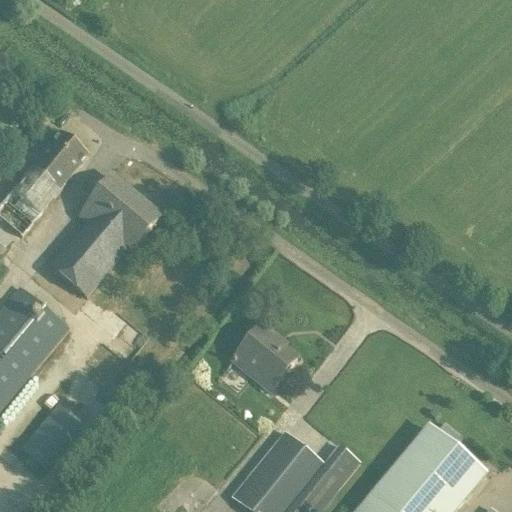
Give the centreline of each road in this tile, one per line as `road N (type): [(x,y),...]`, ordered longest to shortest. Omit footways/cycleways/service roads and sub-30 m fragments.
road 1 (unclassified): [(511,333),(30,0)]
road 2 (unclassified): [(511,400),(124,140)]
road 3 (track): [(124,140),(0,300)]
road 4 (track): [(124,140),(3,58)]
